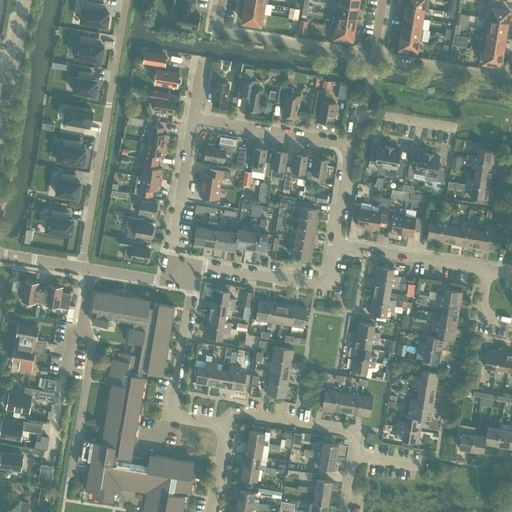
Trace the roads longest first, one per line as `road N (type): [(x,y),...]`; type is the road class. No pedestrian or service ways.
road 1 (residential): [(79,266),(124,0)]
road 2 (unknown): [(71,0),(30,238)]
road 3 (residential): [(342,511),(351,434),(240,412),(227,425)]
road 4 (residential): [(92,268),(84,316),(92,352),(71,473)]
road 5 (residential): [(227,425),(174,410),(192,300),(184,275)]
road 6 (residential): [(184,275),(205,265),(328,287),(334,244)]
road 7 (residential): [(221,0),(216,32),(372,58)]
road 8 (residential): [(167,280),(196,117)]
road 9 (residential): [(350,145),(196,117)]
road 10 (residential): [(334,244),(488,271)]
road 11 (tertiary): [(0,151),(25,0)]
road 12 (residential): [(372,58),(511,80)]
road 13 (residential): [(350,145),(363,112),(455,128)]
